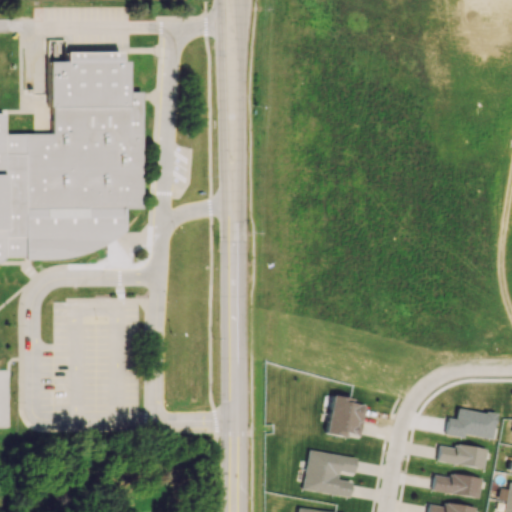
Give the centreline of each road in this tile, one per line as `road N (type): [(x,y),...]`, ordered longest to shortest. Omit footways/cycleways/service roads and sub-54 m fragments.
road 1 (tertiary): [(234,511),(232,206)]
road 2 (tertiary): [(218,0),(232,206)]
road 3 (tertiary): [(232,206),(240,0)]
road 4 (residential): [(385,511),(403,420),(433,380)]
